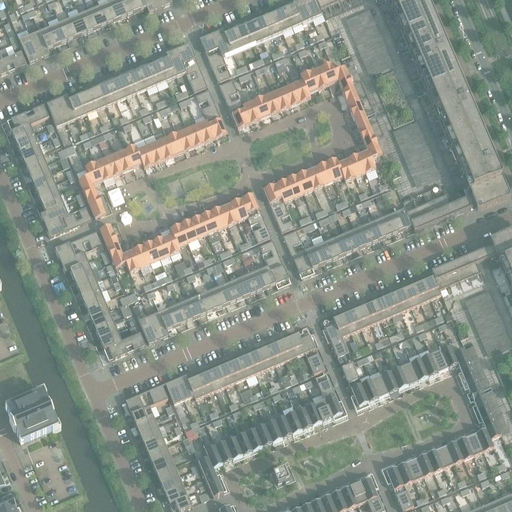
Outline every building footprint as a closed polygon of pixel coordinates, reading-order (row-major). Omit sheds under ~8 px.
[(127,19),(119,0),(109,5),(117,23),(127,19)] [(137,15),(130,0),(120,0),(119,0),(127,19),(137,15)] [(149,15),(142,0),(130,0),(137,15),(146,11),(148,16),(149,15)] [(159,11),(154,0),(142,0),(149,15),(154,13),(154,14),(155,13),(159,11)] [(172,6),(169,0),(154,0),(159,11),(172,6)] [(312,22),(302,0),(298,0),(292,3),(302,26),(312,22)] [(314,0),(302,0),(312,22),(322,18),(320,13),(314,0)] [(326,0),(314,0),(320,13),(330,9),(326,0)] [(338,0),(326,0),(330,9),(340,5),(338,0)] [(386,0),(397,26),(403,40),(421,81),(426,95),(444,137),(450,151),(471,200),(475,210),(477,215),(510,201),(494,165),(489,153),(471,109),(465,97),(447,53),(442,41),(424,0),(386,0)] [(302,26),(292,3),(291,3),(294,8),(284,12),(292,30),(302,26)] [(117,23),(109,5),(99,9),(107,27),(117,23)] [(107,27),(99,9),(89,13),(97,31),(107,27)] [(292,30),(284,12),(274,16),(282,35),(292,30)] [(97,31),(89,13),(79,17),(87,36),(97,31)] [(282,35),(274,16),(264,21),(272,39),(282,35)] [(87,36),(79,17),(69,22),(77,40),(87,36)] [(272,39),(264,21),(254,25),(262,43),(272,39)] [(77,40),(69,22),(59,26),(67,44),(77,40)] [(262,43),(254,25),(244,29),(252,47),(262,43)] [(67,44),(59,26),(49,30),(57,48),(67,44)] [(252,47),(244,29),(234,33),(242,52),(252,47)] [(57,48),(49,30),(40,34),(49,58),(50,57),(48,52),(57,48)] [(232,56),(222,32),(212,37),(220,55),(222,60),(223,60),(232,56)] [(242,52),(234,33),(225,37),(223,32),(222,32),(232,56),(242,52)] [(49,58),(40,34),(30,38),(39,62),(49,58)] [(220,55),(212,37),(199,42),(207,60),(220,55)] [(39,62),(30,38),(19,43),(29,66),(39,62)] [(197,65),(189,47),(176,52),(184,70),(197,65)] [(186,75),(184,70),(176,52),(166,56),(176,80),(186,76),(186,75)] [(26,67),(21,55),(3,63),(8,75),(10,75),(9,74),(26,67)] [(231,80),(228,72),(220,76),(217,70),(226,67),(223,60),(222,60),(220,55),(207,60),(218,86),(231,80)] [(176,80),(166,56),(168,61),(158,65),(166,84),(176,80)] [(166,84),(158,65),(148,70),(156,88),(166,84)] [(208,90),(201,75),(197,65),(184,70),(186,75),(186,76),(187,78),(195,74),(197,80),(189,83),(194,96),(208,90)] [(338,84),(334,75),(335,75),(331,66),(320,70),(328,89),(338,85),(338,84)] [(156,88),(148,70),(138,74),(146,92),(156,88)] [(328,89),(320,70),(310,74),(318,93),(328,89)] [(353,90),(345,71),(335,75),(334,75),(338,84),(338,85),(342,94),(353,90)] [(146,92),(138,74),(128,78),(136,96),(146,92)] [(318,93),(310,74),(301,79),(310,101),(311,101),(309,97),(318,93)] [(136,96),(128,78),(119,82),(126,101),(136,96)] [(310,101),(301,79),(300,79),(302,83),(292,87),(300,106),(310,101)] [(126,101),(119,82),(109,86),(116,105),(126,101)] [(243,108),(240,101),(232,104),(229,98),(238,95),(232,83),(219,88),(230,114),(243,108)] [(116,105),(109,86),(99,91),(106,109),(116,105)] [(300,106),(292,87),(283,91),(290,110),(300,106)] [(359,106),(353,90),(342,94),(349,110),(359,106)] [(106,109),(99,91),(89,95),(96,113),(106,109)] [(290,110),(283,91),(273,96),(280,114),(290,110)] [(219,118),(214,106),(209,93),(195,98),(199,106),(207,103),(209,108),(201,112),(206,124),(219,118)] [(96,113),(89,95),(79,99),(87,117),(96,113)] [(280,114),(273,96),(263,100),(270,118),(280,114)] [(77,122),(67,98),(57,103),(67,126),(77,122)] [(87,117),(79,99),(69,103),(67,98),(77,122),(87,117)] [(270,118),(263,100),(253,104),(260,122),(270,118)] [(67,126),(57,103),(46,107),(56,130),(67,126)] [(253,104),(243,108),(250,127),(260,122),(253,104)] [(365,120),(359,106),(349,110),(355,125),(365,120)] [(49,120),(45,110),(44,108),(25,116),(30,128),(49,120)] [(250,127),(243,108),(230,114),(238,132),(250,127)] [(30,128),(25,116),(7,124),(12,136),(30,128)] [(227,137),(219,118),(206,124),(214,142),(227,137)] [(374,139),(367,123),(357,127),(356,127),(363,144),(374,139)] [(214,142),(206,124),(197,128),(204,146),(214,142)] [(34,138),(30,128),(12,136),(16,145),(34,138)] [(204,146),(197,128),(187,132),(194,150),(204,146)] [(194,150),(187,132),(177,136),(184,155),(194,150)] [(184,155),(177,136),(167,141),(174,159),(184,155)] [(39,148),(34,138),(16,145),(20,155),(39,148)] [(382,158),(374,139),(363,144),(367,154),(367,153),(371,163),(372,162),(382,158)] [(174,159),(167,141),(157,145),(164,163),(174,159)] [(164,163),(157,145),(147,149),(155,167),(164,163)] [(43,158),(39,148),(20,155),(24,165),(43,158)] [(145,171),(135,149),(125,153),(133,171),(142,167),(144,172),(145,171)] [(155,167),(147,149),(137,153),(135,149),(145,171),(155,167)] [(133,171),(125,153),(115,157),(123,176),(133,171)] [(376,172),(372,162),(371,163),(367,153),(367,154),(357,158),(365,176),(376,172)] [(123,176),(115,157),(105,161),(113,180),(123,176)] [(47,168),(43,158),(24,165),(29,175),(47,168)] [(365,176),(357,158),(348,162),(355,180),(365,176)] [(113,180),(105,161),(95,166),(103,184),(113,180)] [(345,184),(336,162),(326,166),(334,184),(343,180),(345,185),(345,184)] [(355,180),(348,162),(338,166),(336,162),(345,184),(355,180)] [(103,184),(95,166),(85,170),(89,179),(93,188),(103,184)] [(334,184),(326,166),(316,170),(324,189),(334,184)] [(51,177),(47,168),(29,175),(33,185),(51,177)] [(324,189),(316,170),(306,174),(314,193),(324,189)] [(314,193),(306,174),(296,179),(304,197),(314,193)] [(56,187),(51,177),(33,185),(37,195),(56,187)] [(98,198),(93,188),(89,179),(79,183),(87,203),(98,198)] [(304,197),(296,179),(286,183),(294,201),(304,197)] [(294,201),(286,183),(276,187),(284,205),(294,201)] [(60,197),(56,187),(37,195),(41,205),(60,197)] [(284,205),(276,187),(263,192),(271,211),(284,205)] [(64,207),(60,197),(41,205),(45,215),(40,217),(41,217),(64,207)] [(261,215),(253,197),(240,202),(248,221),(261,215)] [(106,217),(98,198),(87,203),(95,222),(106,217)] [(451,208),(447,199),(436,203),(444,223),(455,218),(451,208)] [(461,204),(451,208),(455,218),(465,214),(475,210),(471,200),(461,204)] [(248,221),(240,202),(230,207),(238,225),(247,221),(248,221)] [(436,203),(426,207),(434,227),(444,223),(436,203)] [(295,231),(292,223),(284,226),(281,221),(289,217),(284,205),(271,211),(275,222),(276,223),(282,236),(295,231)] [(68,217),(64,207),(41,217),(45,227),(63,219),(68,217)] [(238,225),(230,207),(220,211),(228,229),(238,225)] [(426,207),(416,212),(424,231),(434,227),(426,207)] [(69,233),(92,223),(86,209),(79,212),(82,221),(77,223),(73,215),(68,217),(63,219),(69,233)] [(228,229),(220,211),(210,215),(218,233),(228,229)] [(406,216),(404,211),(394,216),(402,234),(412,230),(406,216)] [(416,212),(406,216),(412,230),(414,235),(424,231),(416,212)] [(218,233),(210,215),(200,219),(208,238),(218,233)] [(271,241),(264,224),(261,215),(248,221),(247,221),(250,228),(258,225),(261,231),(253,234),(255,240),(258,246),(271,241)] [(402,234),(394,216),(384,220),(392,238),(402,234)] [(69,233),(63,219),(45,227),(50,240),(69,233)] [(208,238),(200,219),(190,223),(198,242),(208,238)] [(392,238),(384,220),(374,224),(382,242),(392,238)] [(198,242),(190,223),(180,228),(188,246),(198,242)] [(382,242),(374,224),(364,228),(372,247),(382,242)] [(119,247),(113,233),(110,228),(105,230),(104,230),(104,231),(100,233),(108,252),(119,247)] [(188,246),(180,228),(170,232),(180,255),(180,254),(178,250),(188,246)] [(372,247),(364,228),(354,233),(362,251),(372,247)] [(180,255),(170,232),(172,236),(162,240),(170,259),(180,255)] [(306,259),(304,254),(305,253),(304,251),(296,254),(293,249),(301,245),(296,233),(283,239),(293,264),(306,259)] [(362,251),(354,233),(344,237),(352,255),(362,251)] [(87,254),(83,246),(89,243),(92,252),(103,248),(97,234),(73,244),(79,257),(84,255),(87,254)] [(511,234),(489,244),(492,249),(496,259),(501,271),(507,286),(510,293),(511,297),(511,234)] [(352,255),(344,237),(334,241),(342,259),(352,255)] [(170,259),(162,240),(152,245),(160,263),(170,259)] [(342,259),(334,241),(324,245),(332,264),(342,259)] [(283,268),(279,258),(272,243),(259,249),(262,257),(270,253),(273,259),(265,262),(268,269),(270,274),(283,268)] [(79,257),(73,244),(55,251),(61,265),(79,257)] [(160,263),(152,245),(142,249),(150,267),(160,263)] [(332,264),(324,245),(314,249),(322,268),(332,264)] [(126,266),(122,257),(123,257),(119,247),(108,252),(116,271),(126,267),(126,266)] [(150,267),(142,249),(132,253),(140,271),(150,267)] [(314,249),(305,253),(304,254),(306,259),(314,277),(315,277),(312,272),(322,268),(314,249)] [(496,259),(492,249),(472,258),(476,268),(486,263),(496,259)] [(140,271),(132,253),(123,257),(122,257),(126,266),(126,267),(130,276),(140,271)] [(88,265),(84,255),(79,257),(61,265),(65,275),(88,265)] [(480,277),(476,268),(472,258),(461,262),(469,282),(480,277)] [(314,277),(306,259),(293,264),(301,282),(314,277)] [(496,259),(486,263),(491,275),(501,271),(496,259)] [(469,282),(461,262),(451,266),(459,286),(469,282)] [(92,275),(88,265),(65,275),(70,273),(74,283),(92,275)] [(459,286),(451,266),(441,271),(449,290),(459,286)] [(291,287),(285,272),(283,268),(270,274),(278,292),(291,287)] [(278,292),(270,274),(268,269),(258,273),(266,292),(275,288),(278,292)] [(449,290),(441,271),(431,275),(433,281),(439,294),(449,290)] [(266,292),(258,273),(248,277),(256,296),(266,292)] [(97,285),(92,275),(74,283),(78,293),(97,285)] [(256,296),(248,277),(238,282),(246,300),(256,296)] [(439,294),(433,281),(423,285),(431,303),(441,299),(439,294)] [(246,300),(238,282),(228,286),(236,304),(246,300)] [(101,295),(97,285),(78,293),(83,302),(101,295)] [(431,303),(423,285),(413,289),(421,307),(431,303)] [(236,304),(228,286),(218,290),(226,308),(236,304)] [(421,307),(413,289),(403,293),(411,312),(421,307)] [(226,308),(218,290),(208,294),(216,313),(226,308)] [(411,312),(403,293),(393,298),(401,316),(411,312)] [(216,313),(208,294),(198,298),(206,317),(216,313)] [(105,305),(101,295),(83,302),(87,312),(105,305)] [(206,317),(198,298),(188,303),(196,321),(206,317)] [(401,316),(393,298),(383,302),(391,320),(401,316)] [(391,320),(383,302),(373,306),(381,324),(391,320)] [(196,321),(188,303),(179,307),(186,325),(196,321)] [(109,315),(105,305),(87,312),(91,322),(109,315)] [(381,324),(373,306),(363,310),(371,329),(381,324)] [(186,325),(179,307),(169,311),(176,330),(186,325)] [(371,329),(363,310),(353,314),(361,333),(371,329)] [(176,330),(169,311),(159,315),(169,339),(169,338),(167,333),(176,330)] [(361,333),(353,314),(344,319),(351,337),(361,333)] [(114,325),(109,315),(91,322),(95,332),(114,325)] [(169,339),(159,315),(149,320),(159,343),(162,341),(162,342),(164,341),(163,341),(169,339)] [(351,337),(344,319),(334,323),(341,341),(342,341),(351,337)] [(159,343),(149,320),(138,324),(148,347),(159,343)] [(341,341),(334,323),(329,325),(328,323),(327,323),(325,323),(324,324),(323,325),(323,327),(325,332),(322,334),(328,347),(331,346),(341,341)] [(118,334),(114,325),(95,332),(99,342),(118,334)] [(317,347),(313,337),(310,339),(308,333),(306,332),(305,332),(303,332),(302,333),(302,335),(302,336),(297,338),(305,357),(315,352),(319,351),(317,347)] [(122,344),(118,334),(99,342),(104,352),(122,344)] [(145,349),(140,336),(122,344),(127,356),(145,349)] [(305,357),(297,338),(287,342),(295,361),(305,357)] [(351,363),(342,341),(341,341),(331,346),(340,367),(351,363)] [(295,361),(287,342),(277,347),(285,365),(295,361)] [(127,356),(122,344),(104,352),(109,364),(127,356)] [(285,365),(277,347),(267,351),(275,369),(285,365)] [(458,368),(453,357),(454,356),(451,349),(440,354),(448,372),(458,368)] [(275,369),(267,351),(258,355),(265,373),(275,369)] [(315,352),(305,357),(314,378),(325,374),(315,352)] [(471,370),(464,353),(454,357),(454,356),(453,357),(458,368),(461,375),(471,370)] [(448,372),(440,354),(430,358),(438,376),(448,372)] [(265,373),(258,355),(248,359),(255,377),(265,373)] [(438,376),(430,358),(420,362),(428,380),(438,376)] [(255,377),(248,359),(238,363),(245,382),(255,377)] [(428,380),(420,362),(411,366),(418,385),(428,380)] [(245,382),(238,363),(228,368),(235,386),(245,382)] [(361,387),(352,366),(342,370),(351,392),(361,387)] [(418,385),(411,366),(401,370),(408,389),(418,385)] [(235,386),(228,368),(218,372),(225,390),(235,386)] [(408,389),(401,370),(391,375),(398,393),(408,389)] [(479,387),(471,370),(461,375),(468,392),(479,387)] [(225,390),(218,372),(208,376),(215,394),(225,390)] [(398,393),(391,375),(381,379),(388,397),(398,393)] [(215,394),(208,376),(198,380),(206,398),(215,394)] [(335,398),(326,377),(315,381),(324,403),(325,403),(335,398)] [(194,399),(188,384),(186,379),(176,383),(184,403),(194,399)] [(388,397),(381,379),(371,383),(379,401),(388,397)] [(206,398),(198,380),(188,384),(194,399),(195,403),(206,398)] [(184,403),(176,383),(165,388),(174,407),(184,403)] [(379,401),(371,383),(361,387),(369,406),(379,401)] [(369,406),(361,387),(351,392),(358,410),(369,406)] [(475,409),(486,404),(482,396),(479,387),(468,392),(471,400),(475,409)] [(168,403),(163,391),(162,389),(144,397),(148,407),(150,410),(168,403)] [(59,431),(43,394),(5,410),(10,422),(10,423),(14,421),(19,433),(15,435),(16,435),(21,447),(59,431)] [(148,407),(144,397),(126,404),(130,415),(148,407)] [(343,417),(335,398),(325,403),(332,421),(343,417)] [(325,403),(324,403),(315,407),(323,425),(332,421),(325,403)] [(493,421),(486,404),(475,409),(482,426),(493,421)] [(153,417),(150,410),(148,407),(130,415),(134,425),(153,417)] [(323,425),(315,407),(305,411),(313,429),(323,425)] [(313,429),(305,411),(295,415),(303,434),(313,429)] [(303,434),(295,415),(285,419),(293,438),(303,434)] [(157,427),(153,417),(134,425),(138,435),(157,427)] [(293,438),(285,419),(275,424),(283,442),(293,438)] [(501,439),(493,421),(482,426),(485,433),(486,433),(490,444),(491,443),(501,439)] [(283,442),(275,424),(265,428),(273,446),(283,442)] [(161,437),(157,427),(138,435),(143,445),(161,437)] [(273,446),(265,428),(255,432),(263,450),(273,446)] [(263,450),(255,432),(245,436),(253,455),(263,450)] [(494,451),(491,443),(490,444),(486,433),(485,433),(476,437),(483,455),(494,451)] [(253,455),(245,436),(235,440),(243,459),(253,455)] [(165,447),(161,437),(143,445),(147,455),(165,447)] [(483,455),(476,437),(466,441),(473,459),(483,455)] [(243,459),(235,440),(225,445),(233,463),(243,459)] [(473,459),(466,441),(456,445),(464,464),(473,459)] [(233,463),(225,445),(215,449),(223,467),(233,463)] [(464,464),(456,445),(446,449),(454,468),(464,464)] [(170,457),(165,447),(147,455),(151,464),(170,457)] [(223,467),(215,449),(205,453),(208,461),(208,460),(213,471),(223,467)] [(454,468),(446,449),(436,454),(444,472),(454,468)] [(444,472),(436,454),(426,458),(434,476),(444,472)] [(174,467),(170,457),(151,464),(155,474),(174,467)] [(434,476),(426,458),(416,462),(424,480),(434,476)] [(213,471),(208,460),(208,461),(198,465),(205,482),(216,478),(213,471)] [(424,480),(416,462),(406,466),(414,485),(424,480)] [(414,485),(406,466),(396,470),(404,489),(414,485)] [(178,477),(174,467),(155,474),(160,484),(178,477)] [(404,489),(396,470),(386,475),(394,493),(404,489)] [(289,483),(284,472),(284,471),(273,476),(278,488),(289,483)] [(182,486),(178,477),(160,484),(164,494),(182,486)] [(224,496),(216,478),(205,482),(213,501),(224,496)] [(378,500),(370,481),(360,486),(368,504),(378,500)] [(186,496),(182,486),(164,494),(168,504),(186,496)] [(368,504),(360,486),(350,490),(358,508),(367,504),(367,505),(368,504)] [(408,511),(413,510),(404,489),(394,493),(401,511),(408,511)] [(349,511),(358,508),(350,490),(340,494),(347,511),(349,511)] [(347,511),(340,494),(330,498),(336,511),(347,511)] [(186,511),(192,510),(186,496),(168,504),(171,511),(186,511)] [(511,511),(511,497),(503,501),(507,511),(511,511)] [(336,511),(330,498),(320,502),(324,511),(336,511)] [(0,511),(9,511),(15,510),(11,499),(0,503),(0,511)] [(383,511),(378,500),(368,504),(367,505),(370,511),(383,511)] [(507,511),(503,501),(493,505),(495,511),(507,511)] [(324,511),(320,502),(310,507),(312,511),(324,511)]
